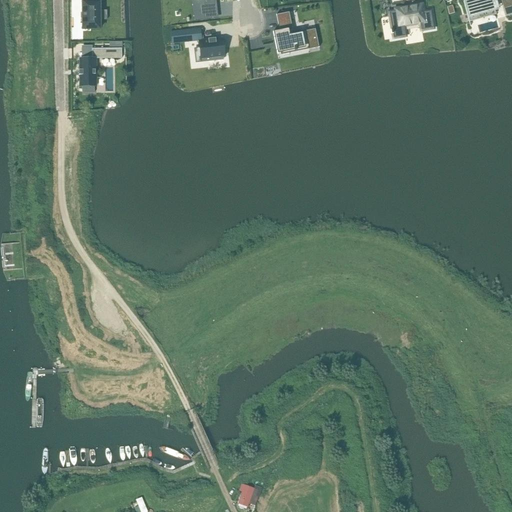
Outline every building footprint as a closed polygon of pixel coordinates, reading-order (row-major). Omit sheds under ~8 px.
[(190,0),(192,10),(214,8),(212,0),(190,0)] [(469,0),(463,2),(469,22),(479,19),(478,16),(494,11),(494,10),(492,5),(501,2),(502,5),(503,5),(511,3),(511,0),(469,0)] [(84,1),(81,1),(81,30),(100,30),(100,20),(106,20),(106,11),(100,11),(100,1),(84,1)] [(394,11),(388,12),(392,39),(406,37),(404,26),(419,23),(420,31),(433,29),(430,11),(423,13),(422,4),(394,9),(394,11)] [(280,31),(274,33),(278,53),(309,46),(309,49),(318,47),(315,30),(302,33),(302,34),(289,37),(288,35),(287,29),(291,28),(288,13),(277,16),(280,30),(280,31)] [(190,31),(171,33),(172,44),(191,42),(190,31)] [(201,41),(197,41),(198,47),(199,60),(207,59),(207,62),(223,61),(223,60),(222,58),(224,57),(223,44),(222,38),(211,40),(201,41)] [(91,59),(79,59),(79,74),(79,86),(95,86),(95,58),(96,58),(121,58),(121,49),(91,49),(91,59)] [(241,485),(238,492),(241,493),(238,500),(254,506),(260,489),(254,487),(253,489),(241,485)]
